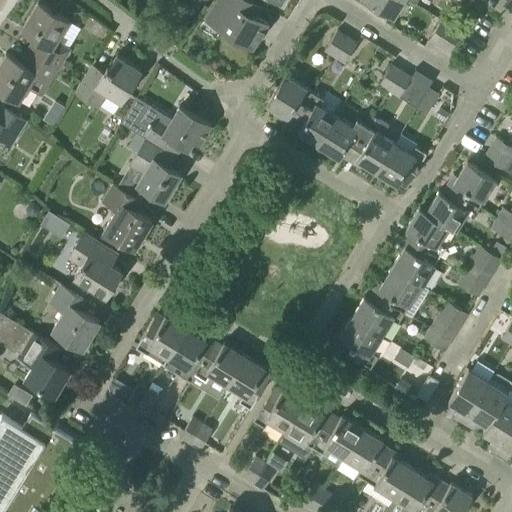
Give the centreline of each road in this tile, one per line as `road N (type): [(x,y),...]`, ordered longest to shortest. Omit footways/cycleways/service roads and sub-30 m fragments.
road 1 (residential): [(154,284),(291,364),(386,216)]
road 2 (residential): [(137,433),(84,400),(154,284)]
road 3 (residential): [(511,482),(432,434),(334,397)]
road 4 (residential): [(230,114),(87,0)]
road 5 (residential): [(154,284),(247,127)]
road 6 (residential): [(474,88),(331,0)]
road 7 (residential): [(386,216),(247,127)]
road 8 (residential): [(386,216),(415,191),(474,88)]
road 9 (residential): [(230,114),(299,0)]
